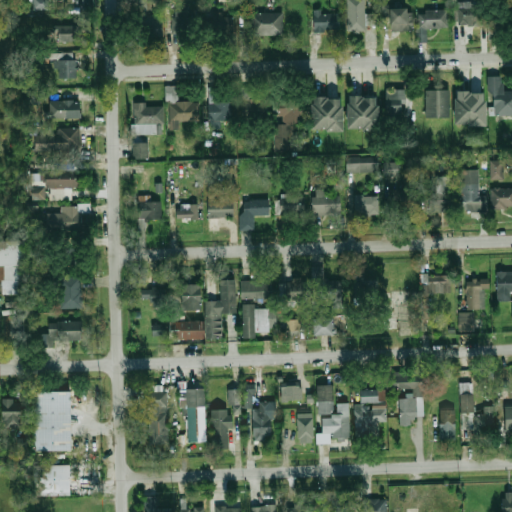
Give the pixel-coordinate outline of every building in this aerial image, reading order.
[(33,9),(33,0),(48,0),(48,9),(33,9)] [(153,15),(152,0),(136,0),(138,37),(162,36),(162,14),(153,15)] [(348,0),(348,31),(365,31),(365,0),(348,0)] [(456,26),(483,26),(483,3),(456,3),(456,26)] [(316,6),(317,26),(342,25),(341,8),(325,9),(325,5),(316,6)] [(511,6),(494,6),(494,23),(511,23),(511,6)] [(389,8),(389,30),(412,30),(412,8),(389,8)] [(448,27),(448,9),(418,9),(418,41),(426,41),(426,27),(448,27)] [(250,34),(283,34),(283,12),(250,12),(250,34)] [(233,14),(208,14),(208,35),(233,35),(233,14)] [(196,16),(170,16),(170,41),(196,41),(196,16)] [(57,23),(57,41),(79,41),(79,23),(57,23)] [(75,52),(56,52),(56,77),(75,77),(75,52)] [(511,90),(503,90),(503,76),(490,76),(491,115),(511,114),(511,90)] [(452,85),(427,86),(428,114),(453,114),(452,85)] [(250,87),(242,87),(242,117),(268,117),(268,99),(251,100),(250,87)] [(385,115),(403,115),(403,89),(385,89),(385,115)] [(457,95),(460,95),(460,89),(486,89),(486,96),(489,96),(489,120),(457,120),(457,95)] [(308,116),(308,93),(277,93),(278,117),(308,116)] [(314,100),(317,100),(317,93),(343,93),(343,100),(346,100),(346,124),(314,124),(314,100)] [(350,100),(353,100),(353,93),(379,93),(379,100),(382,100),(382,124),(350,124),(350,100)] [(178,121),(199,120),(198,101),(178,101),(178,94),(170,94),(170,99),(169,99),(169,129),(179,129),(178,121)] [(79,100),(51,100),(51,118),(79,118),(79,100)] [(231,101),(209,101),(209,119),(231,119),(231,101)] [(135,123),(164,123),(164,103),(135,103),(135,123)] [(299,150),(299,124),(275,124),(275,150),(299,150)] [(59,127),(59,136),(35,136),(35,150),(59,150),(59,159),(80,159),(80,127),(59,127)] [(134,158),(148,158),(148,142),(134,142),(134,158)] [(379,156),(346,156),(346,170),(379,170),(379,156)] [(490,179),(504,179),(503,160),(490,160),(490,179)] [(398,174),(398,163),(385,163),(385,174),(398,174)] [(49,165),(79,165),(79,183),(49,183),(49,165)] [(461,169),(461,210),(480,210),(480,169),(461,169)] [(449,176),(435,177),(436,194),(450,193),(449,176)] [(154,183),(162,183),(162,191),(154,191),(154,183)] [(45,199),(31,199),(31,186),(45,186),(45,199)] [(511,188),(490,188),(490,208),(511,207),(511,188)] [(415,189),(390,189),(390,213),(415,213),(415,189)] [(313,215),(340,215),(340,196),(324,196),(324,190),(313,190),(313,215)] [(428,192),(428,211),(450,211),(450,192),(428,192)] [(379,195),(354,195),(354,215),(379,215),(379,195)] [(277,213),(304,214),(304,196),(277,196),(277,213)] [(162,220),(162,197),(138,197),(138,228),(149,228),(149,220),(162,220)] [(207,216),(232,216),(232,199),(207,199),(207,216)] [(241,229),(255,229),(255,216),(269,216),(269,199),(241,199),(241,229)] [(198,219),(198,200),(176,200),(176,219),(198,219)] [(47,212),(48,230),(82,229),(81,216),(91,216),(90,204),(61,204),(61,211),(47,212)] [(0,236),(27,236),(29,289),(4,289),(3,275),(0,275),(0,236)] [(343,280),(324,280),(324,267),(313,267),(313,302),(332,302),(332,307),(343,307),(343,280)] [(511,269),(496,269),(497,298),(511,298),(511,269)] [(422,293),(451,293),(451,274),(422,274),(422,293)] [(59,276),(59,308),(80,308),(80,276),(59,276)] [(488,278),(466,278),(466,308),(488,308),(488,278)] [(237,313),(236,279),(220,279),(220,300),(206,300),(206,338),(222,338),(222,313),(237,313)] [(378,305),(378,279),(357,279),(357,305),(378,305)] [(268,281),(242,281),(242,299),(268,299),(268,281)] [(300,301),(300,281),(282,281),(283,302),(300,301)] [(141,301),(165,301),(165,284),(141,284),(141,301)] [(182,310),(201,310),(201,284),(181,284),(181,308),(182,310)] [(242,338),(255,338),(255,332),(269,332),(269,307),(255,307),(255,304),(242,304),(242,338)] [(170,320),(179,321),(180,307),(170,307),(170,320)] [(458,311),(458,331),(474,331),(474,311),(458,311)] [(283,316),(284,335),(301,334),(301,315),(283,316)] [(312,334),(337,334),(337,317),(312,317),(312,334)] [(170,319),(170,339),(202,338),(202,318),(170,319)] [(43,334),(43,345),(53,345),(53,339),(82,339),(82,320),(49,320),(49,334),(43,334)] [(164,334),(164,323),(152,323),(152,334),(164,334)] [(204,379),(186,380),(187,409),(188,409),(189,440),(206,440),(204,379)] [(301,400),(300,381),(280,382),(281,401),(301,400)] [(244,408),(254,408),(253,384),(243,384),(244,408)] [(148,444),(167,444),(167,385),(148,385),(148,444)] [(350,436),(349,417),(334,417),(334,385),(319,385),(319,436),(350,436)] [(37,390),(71,389),(72,451),(38,452),(37,390)] [(227,389),(228,405),(232,405),(232,414),(241,413),(241,389),(227,389)] [(462,415),(463,415),(464,430),(495,430),(494,406),(477,406),(476,393),(461,394),(462,415)] [(399,397),(399,425),(415,425),(415,397),(399,397)] [(20,398),(2,398),(2,427),(20,427),(20,398)] [(257,435),(257,403),(274,403),(274,435),(257,435)] [(377,428),(377,421),(387,421),(387,408),(355,408),(356,437),(369,437),(369,428),(377,428)] [(439,431),(456,431),(456,408),(439,408),(439,431)] [(211,449),(229,449),(229,409),(211,409),(211,449)] [(313,442),(313,413),(296,413),(296,442),(313,442)] [(36,465),(70,464),(71,493),(37,494),(36,465)] [(157,497),(145,497),(145,511),(170,511),(170,509),(157,509),(157,497)] [(502,511),(511,511),(511,497),(502,497),(502,511)] [(387,511),(386,498),(362,499),(362,511),(387,511)] [(348,511),(348,499),(333,500),(332,511),(348,511)]
